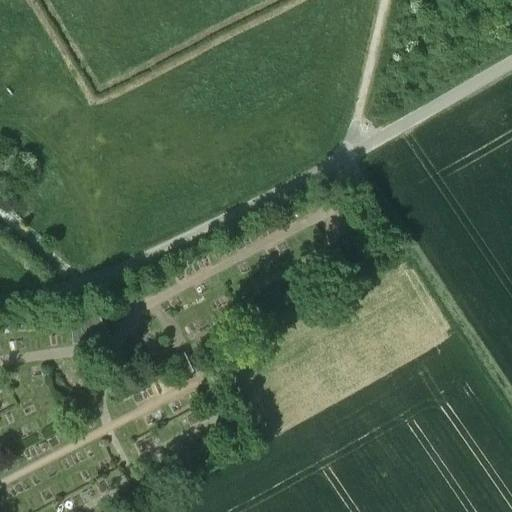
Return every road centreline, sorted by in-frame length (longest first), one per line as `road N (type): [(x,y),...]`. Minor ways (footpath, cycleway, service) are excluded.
road 1 (track): [(0,301),(92,283),(337,158)]
road 2 (track): [(337,158),(511,413)]
road 3 (track): [(511,64),(337,158)]
